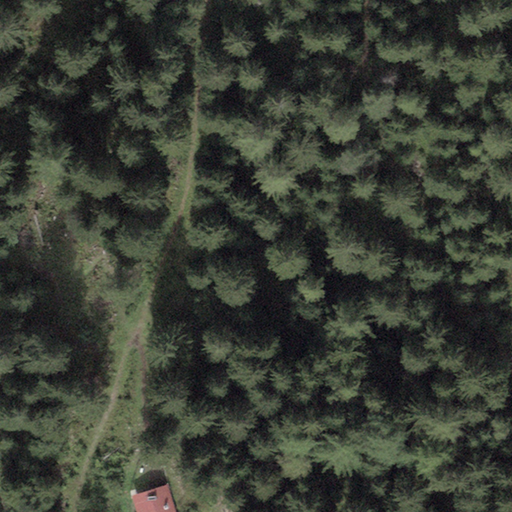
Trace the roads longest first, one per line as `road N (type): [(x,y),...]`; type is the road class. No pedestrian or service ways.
road 1 (track): [(71,511),(80,464),(187,184),(203,0)]
road 2 (track): [(369,0),(364,77),(380,137),(441,231),(511,371)]
